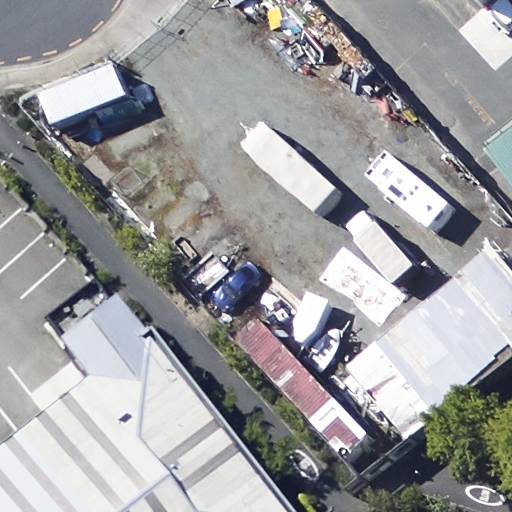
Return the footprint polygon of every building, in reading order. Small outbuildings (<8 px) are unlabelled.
[(486,0),(468,0),(476,9),(486,0)] [(511,152),(493,167),(511,191),(511,152)] [(381,346),(441,416),(511,356),(511,247),(506,240),(381,346)] [(0,511),(260,511),(117,334),(57,382),(85,416),(0,484),(0,511)] [(441,416),(381,346),(348,374),(408,444),(441,416)]
